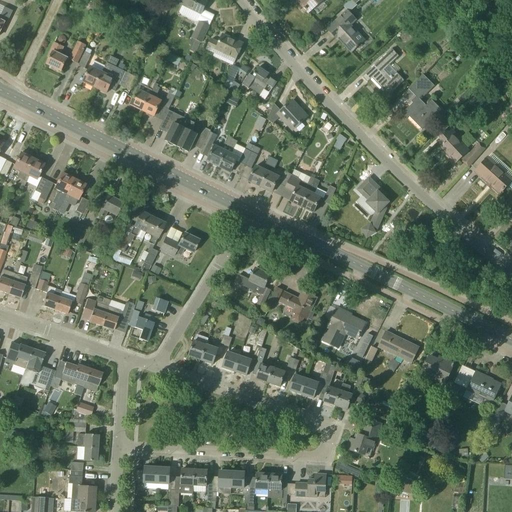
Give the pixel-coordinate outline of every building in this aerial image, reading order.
[(201,15),(204,9),(208,0),(207,0),(181,0),(179,4),(201,15)] [(316,7),(323,0),(296,0),(308,13),(316,7)] [(12,11),(0,5),(0,30),(2,31),(6,22),(8,20),(12,11)] [(347,11),(334,23),(327,29),(335,38),(337,37),(351,52),(358,46),(364,41),(349,26),(355,20),(347,11)] [(201,43),(209,26),(200,22),(191,38),(201,43)] [(234,62),(242,44),(222,35),(218,43),(210,40),(206,49),(234,62)] [(77,64),(82,52),(86,45),(78,42),(69,60),(77,64)] [(61,72),(67,59),(59,55),(63,48),(54,43),(47,57),(50,58),(46,65),(61,72)] [(395,89),(403,81),(396,73),(391,78),(384,71),(398,57),(392,49),(369,70),(362,77),(367,83),(372,78),(388,95),(395,89)] [(91,55),(84,52),(78,66),(84,69),(91,55)] [(168,54),(165,60),(176,66),(180,59),(168,54)] [(102,73),(94,88),(106,94),(108,89),(115,92),(118,85),(119,82),(125,84),(130,74),(124,72),(123,73),(114,69),(115,67),(117,61),(109,57),(104,67),(102,73)] [(94,88),(102,73),(104,67),(93,62),(87,73),(83,82),(94,88)] [(240,64),(237,75),(245,77),(248,67),(240,64)] [(240,85),(232,80),(239,69),(234,66),(221,84),(234,93),(240,85)] [(249,87),(261,95),(260,97),(265,100),(269,94),(271,91),(276,83),(267,77),(269,74),(258,67),(252,76),(249,74),(242,85),(248,89),(249,87)] [(130,75),(130,74),(125,84),(124,88),(130,91),(136,78),(135,77),(136,75),(131,73),(130,75)] [(142,111),(155,84),(159,75),(154,73),(151,78),(146,87),(141,85),(138,90),(135,97),(130,106),(142,111)] [(423,75),(408,90),(415,97),(411,102),(412,103),(411,105),(404,112),(421,130),(429,123),(441,111),(431,100),(425,106),(419,99),(422,95),(424,97),(434,86),(423,75)] [(159,105),(168,109),(175,96),(174,96),(177,91),(171,88),(169,93),(168,93),(164,103),(154,98),(159,88),(157,87),(158,85),(155,84),(142,111),(147,113),(147,115),(151,117),(153,116),(153,117),(158,108),(159,105)] [(230,95),(226,103),(235,107),(239,100),(230,95)] [(274,104),(267,120),(272,124),(280,117),(287,125),(292,131),(295,128),(299,124),(306,118),(298,109),(299,108),(292,101),(280,111),(274,104)] [(189,121),(184,118),(179,126),(171,122),(173,113),(168,110),(159,129),(168,134),(165,141),(167,142),(167,143),(167,144),(168,145),(169,146),(170,146),(171,146),(172,146),(173,146),(174,146),(176,147),(189,121)] [(176,147),(179,148),(179,149),(180,150),(181,151),(181,152),(182,152),(183,152),(184,152),(185,152),(186,151),(188,152),(192,145),(201,150),(210,132),(211,131),(206,128),(200,136),(192,132),(194,123),(189,121),(176,147)] [(453,136),(455,135),(449,128),(447,130),(439,137),(445,143),(441,147),(455,163),(462,156),(468,151),(453,136)] [(219,167),(232,139),(228,137),(224,144),(224,143),(221,149),(211,145),(216,135),(210,132),(201,150),(200,153),(206,156),(207,156),(209,157),(207,162),(219,167)] [(338,134),(333,146),(339,149),(345,137),(338,134)] [(237,142),(232,139),(219,167),(230,173),(235,164),(238,158),(231,154),(237,142)] [(254,146),(248,143),(238,162),(245,166),(254,146)] [(479,143),(469,154),(475,159),(485,149),(479,143)] [(254,146),(245,166),(251,168),(260,149),(254,146)] [(13,185),(18,187),(32,159),(20,153),(16,162),(13,169),(19,172),(16,177),(17,178),(13,185)] [(265,164),(270,166),(273,159),(269,157),(265,164)] [(506,186),(511,180),(487,158),(481,165),(475,172),(481,177),(499,194),(506,186)] [(18,187),(23,189),(29,177),(36,180),(39,174),(43,165),(32,159),(18,187)] [(0,170),(0,174),(5,176),(12,163),(5,160),(0,170)] [(260,187),(267,172),(256,166),(253,173),(248,182),(260,187)] [(301,207),(315,179),(311,177),(310,178),(294,170),(292,175),(291,176),(285,188),(294,192),(290,202),(301,207)] [(260,187),(271,193),(276,184),(279,178),(267,172),(260,187)] [(291,176),(292,175),(285,172),(283,175),(279,183),(286,187),(285,188),(291,176)] [(73,179),(61,174),(57,183),(54,189),(65,195),(73,179)] [(32,195),(38,198),(47,181),(41,178),(32,195)] [(368,178),(357,190),(368,201),(366,203),(375,212),(370,224),(361,229),(366,238),(375,233),(374,231),(376,230),(385,210),(383,208),(388,202),(383,197),(386,195),(368,178)] [(60,208),(64,209),(67,202),(74,206),(80,194),(85,185),(73,179),(65,195),(63,200),(64,200),(60,208)] [(301,207),(313,213),(320,198),(314,194),(317,189),(316,188),(320,182),(315,179),(301,207)] [(47,181),(38,198),(36,202),(42,205),(53,183),(47,181)] [(328,205),(333,195),(336,189),(335,189),(336,189),(329,186),(322,202),(328,205)] [(116,216),(118,212),(122,203),(107,196),(102,205),(100,209),(101,209),(98,215),(103,218),(107,212),(116,216)] [(64,200),(63,200),(58,198),(55,205),(53,210),(58,212),(60,208),(64,200)] [(82,198),(75,211),(82,214),(87,203),(87,202),(88,201),(82,198)] [(145,233),(152,218),(141,212),(136,221),(133,227),(134,227),(130,234),(135,237),(139,230),(145,233)] [(145,233),(151,236),(148,243),(153,245),(157,238),(160,233),(164,224),(152,218),(145,233)] [(78,223),(69,242),(81,247),(90,229),(78,223)] [(0,268),(8,246),(6,246),(12,227),(7,225),(4,232),(3,232),(0,241),(0,243),(1,244),(0,245),(0,268)] [(180,255),(183,249),(192,253),(199,241),(183,233),(178,244),(165,238),(159,250),(173,257),(175,253),(180,255)] [(131,255),(124,252),(130,238),(123,235),(116,249),(111,260),(129,266),(135,255),(132,253),(131,255)] [(150,266),(157,252),(150,248),(143,263),(140,269),(147,272),(150,266)] [(0,291),(8,294),(19,262),(16,262),(13,273),(2,270),(0,275),(0,291)] [(8,294),(20,299),(23,289),(24,286),(27,278),(16,275),(20,263),(19,262),(8,294)] [(266,285),(270,276),(255,268),(249,280),(238,275),(235,282),(244,286),(261,295),(256,304),(262,307),(270,290),(264,287),(266,285)] [(39,274),(31,271),(27,287),(34,289),(39,274)] [(61,291),(54,310),(67,315),(70,305),(71,302),(81,305),(88,286),(91,278),(83,275),(82,278),(80,283),(79,283),(75,296),(61,291)] [(44,292),(47,282),(49,278),(41,276),(40,280),(36,289),(44,292)] [(54,310),(61,291),(55,289),(53,295),(46,293),(45,297),(42,306),(54,310)] [(292,313),(295,314),(292,319),(293,321),(299,324),(301,323),(304,318),(306,320),(317,298),(302,291),(298,299),(284,292),(279,303),(293,310),(292,313)] [(108,306),(110,301),(103,298),(101,304),(87,299),(81,318),(89,321),(88,322),(101,327),(108,306)] [(167,302),(158,299),(155,298),(151,310),(163,314),(167,302)] [(120,318),(128,321),(131,310),(133,304),(126,302),(120,318)] [(211,307),(216,310),(219,305),(214,302),(211,307)] [(120,311),(108,306),(101,327),(113,331),(116,321),(118,318),(120,311)] [(360,333),(364,324),(345,314),(346,313),(337,308),(332,317),(328,325),(329,326),(322,341),(337,349),(345,333),(357,339),(360,333)] [(139,312),(131,310),(128,321),(130,321),(128,326),(133,328),(141,331),(138,339),(147,342),(155,318),(146,315),(144,314),(142,319),(137,318),(139,312)] [(203,326),(208,317),(204,315),(199,323),(203,326)] [(368,325),(357,349),(362,352),(374,328),(368,325)] [(230,329),(227,328),(224,336),(223,335),(220,345),(224,346),(230,329)] [(261,348),(267,331),(262,329),(256,346),(256,347),(253,356),(258,358),(261,348)] [(414,357),(418,348),(385,332),(381,341),(378,348),(411,364),(414,357)] [(189,356),(201,360),(206,345),(208,339),(206,338),(197,335),(194,341),(189,356)] [(27,370),(28,367),(26,366),(32,349),(20,345),(19,346),(10,344),(5,359),(14,362),(13,365),(27,370)] [(218,349),(206,345),(201,360),(213,364),(216,355),(218,349)] [(363,360),(369,363),(376,349),(370,346),(363,360)] [(44,353),(32,349),(26,366),(28,367),(27,370),(37,374),(44,353)] [(239,356),(228,352),(222,368),(234,372),(239,356)] [(251,361),(239,356),(234,372),(246,376),(251,361)] [(424,365),(421,373),(435,380),(444,385),(446,381),(449,374),(454,365),(443,360),(442,363),(429,356),(424,365)] [(294,360),(290,358),(288,358),(286,362),(288,363),(287,368),(291,369),(294,360)] [(83,388),(90,369),(91,366),(85,364),(82,367),(77,365),(77,367),(65,363),(60,380),(83,388)] [(322,372),(318,383),(318,384),(323,385),(330,365),(326,363),(324,369),(323,372),(322,372)] [(273,368),(261,364),(259,370),(256,379),(268,383),(273,368)] [(328,387),(332,376),(331,375),(333,371),(338,373),(340,368),(330,365),(323,385),(328,387)] [(34,400),(41,402),(52,371),(44,368),(34,400)] [(268,383),(280,387),(285,372),(273,368),(268,383)] [(83,388),(88,390),(95,392),(97,386),(98,387),(102,373),(90,369),(83,388)] [(493,402),(497,394),(501,385),(474,373),(466,390),(493,402)] [(306,379),(294,375),(289,391),(301,395),(306,379)] [(352,396),(357,397),(361,386),(360,386),(363,377),(358,376),(352,395),(352,396)] [(301,395),(313,399),(316,389),(318,384),(318,383),(306,379),(301,395)] [(328,387),(326,393),(323,402),(335,406),(340,391),(328,387)] [(335,406),(347,410),(350,401),(352,396),(352,395),(340,391),(335,406)] [(4,404),(11,406),(13,400),(6,397),(4,404)] [(45,401),(39,414),(49,418),(55,405),(45,401)] [(78,402),(73,420),(85,420),(86,415),(90,417),(93,407),(78,402)] [(495,415),(490,425),(490,426),(488,430),(495,433),(502,417),(496,414),(495,415)] [(73,420),(67,419),(66,431),(65,431),(65,442),(72,443),(73,432),(84,433),(85,420),(73,420)] [(351,439),(347,450),(357,453),(364,455),(367,448),(372,449),(380,425),(377,423),(367,420),(362,436),(358,435),(355,434),(353,440),(351,439)] [(97,449),(98,436),(77,434),(76,447),(83,448),(97,449)] [(83,448),(83,461),(87,461),(97,462),(97,449),(83,448)] [(70,463),(70,471),(82,471),(82,463),(70,463)] [(156,488),(156,484),(157,468),(144,467),(144,471),(136,470),(135,483),(144,483),(144,488),(156,488)] [(156,484),(169,485),(169,479),(170,469),(157,468),(156,484)] [(174,490),(174,500),(178,500),(179,490),(181,490),(181,485),(194,486),(194,470),(182,469),(181,479),(175,478),(174,488),(174,490)] [(194,470),(194,486),(206,487),(205,492),(212,493),(213,477),(207,477),(207,471),(194,470)] [(211,509),(212,509),(215,509),(215,503),(217,503),(218,493),(218,487),(231,488),(232,472),(219,471),(219,477),(213,477),(211,502),(211,507),(211,509)] [(248,504),(250,478),(244,478),(244,473),(232,472),(231,488),(243,489),(243,494),(245,494),(244,503),(248,504)] [(268,490),(269,474),(256,473),(256,478),(250,478),(248,504),(253,504),(254,495),(255,495),(256,490),(268,490)] [(268,490),(269,490),(281,491),(281,496),(282,496),(281,506),(286,506),(287,481),(281,481),(282,475),(269,474),(268,490)] [(295,494),(295,497),(316,498),(316,497),(324,497),(325,492),(325,485),(326,475),(315,475),(315,477),(309,476),(308,480),(308,484),(296,484),(295,494)] [(70,499),(94,501),(95,488),(81,487),(82,477),(68,476),(67,499),(70,499)] [(352,485),(352,477),(337,476),(336,484),(352,485)] [(415,482),(406,479),(402,492),(411,495),(415,482)] [(48,487),(42,487),(35,486),(34,496),(48,497),(48,487)] [(9,496),(8,501),(9,501),(8,505),(16,505),(16,501),(21,501),(21,496),(9,496)] [(32,497),(31,504),(32,504),(31,511),(46,511),(47,498),(32,497)] [(93,511),(94,501),(70,499),(69,511),(93,511)]
